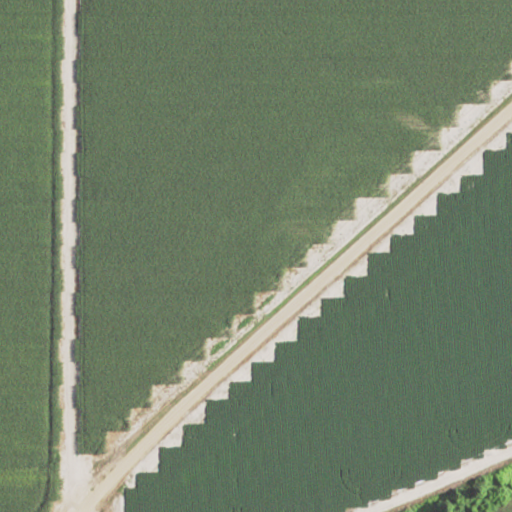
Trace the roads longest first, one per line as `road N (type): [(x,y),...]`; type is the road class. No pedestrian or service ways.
road 1 (residential): [(77,511),(166,414),(511,99)]
road 2 (track): [(511,449),(372,511)]
